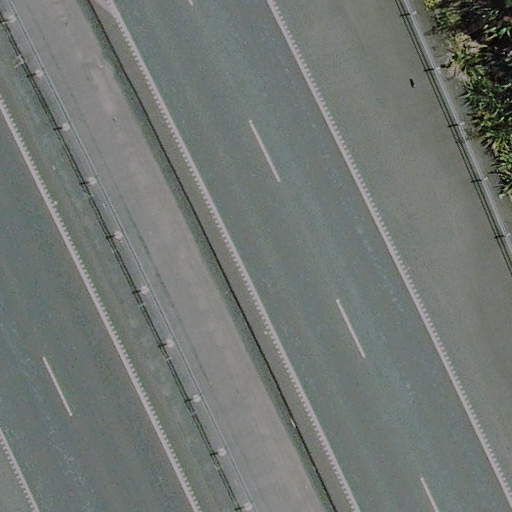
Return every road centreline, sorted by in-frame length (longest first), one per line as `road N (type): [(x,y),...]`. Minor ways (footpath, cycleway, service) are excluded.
road 1 (motorway): [(185,0),(444,511)]
road 2 (motorway): [(115,511),(0,278)]
